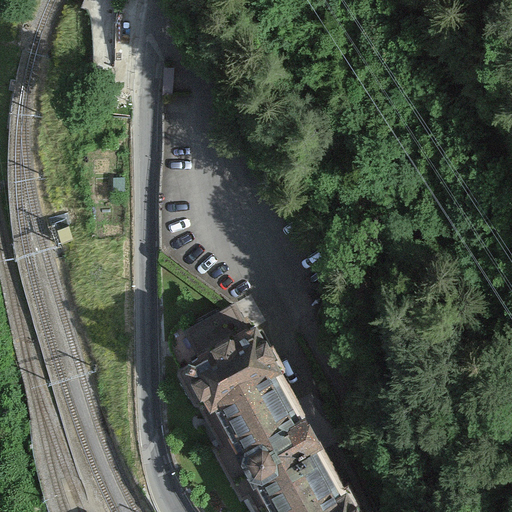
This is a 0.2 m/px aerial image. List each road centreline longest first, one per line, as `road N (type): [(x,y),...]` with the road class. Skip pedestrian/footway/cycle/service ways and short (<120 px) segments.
road 1 (tertiary): [(179,511),(150,425),(146,156),(158,0)]
road 2 (track): [(416,511),(365,423),(352,368),(356,314)]
road 3 (track): [(418,0),(511,146)]
